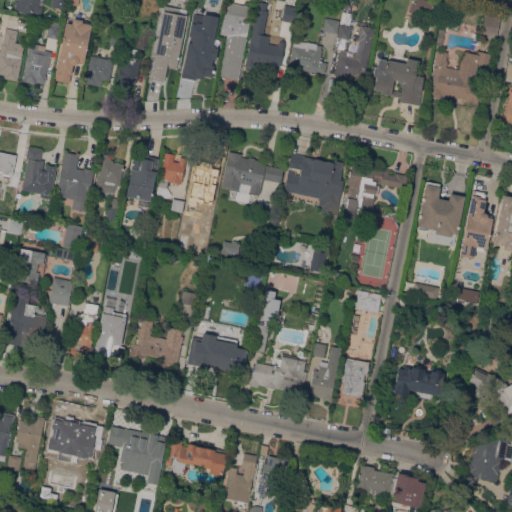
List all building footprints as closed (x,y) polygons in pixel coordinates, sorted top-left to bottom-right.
[(10,0),(8,9),(38,17),(39,7),(35,6),(35,0),(10,0)] [(49,0),(48,7),(59,9),(61,0),(49,0)] [(415,0),(413,5),(408,4),(403,17),(422,24),(430,3),(421,0),(415,0)] [(261,35),(265,10),(264,10),(265,3),(257,1),(254,13),(252,12),(241,68),(277,74),(283,44),(281,43),(282,40),(275,39),(275,37),(261,35)] [(236,79),(216,75),(224,36),(216,34),(223,2),(251,8),(236,79)] [(278,21),(282,5),(296,8),(292,24),(278,21)] [(164,6),(186,10),(174,69),(165,67),(163,80),(149,77),(164,6)] [(202,13),(216,16),(210,45),(217,47),(214,60),(211,59),(209,67),(202,65),(200,75),(193,74),(193,75),(186,74),(186,72),(185,72),(185,70),(181,69),(187,42),(190,43),(191,38),(186,36),(189,23),(194,24),(194,22),(200,23),(202,13)] [(498,18),(482,14),(478,31),(495,34),(498,18)] [(70,24),(64,23),(54,70),(56,71),(54,79),(69,83),(71,73),(70,73),(71,65),(75,64),(77,62),(82,63),(90,23),(81,21),(82,19),(72,17),(70,24)] [(320,31),(334,34),(337,21),(322,18),(320,31)] [(45,25),(55,26),(53,40),(42,39),(43,35),(44,34),(46,30),(44,28),(45,25)] [(337,25),(334,37),(346,40),(348,28),(337,25)] [(343,52),(336,50),(331,76),(352,80),(356,65),(361,66),(369,29),(358,27),(353,52),(343,50),(343,52)] [(0,77),(0,47),(4,28),(16,31),(14,42),(24,44),(17,81),(0,77)] [(442,31),(436,30),(433,45),(437,46),(438,44),(439,44),(442,31)] [(143,50),(134,48),(137,34),(146,36),(143,50)] [(314,46),(313,44),(289,39),(284,68),(322,76),(324,64),(317,62),(319,51),(318,50),(319,47),(314,46)] [(37,48),(38,44),(28,42),(21,81),(35,83),(36,81),(39,82),(41,80),(44,80),(45,76),(43,76),(44,74),(45,73),(46,73),(50,51),(43,50),(43,49),(37,48)] [(135,49),(122,46),(115,80),(133,84),(138,59),(133,58),(135,49)] [(434,52),(443,53),(442,62),(444,62),(443,68),(456,70),(459,52),(475,55),(475,52),(488,54),(479,107),(468,105),(427,98),(434,52)] [(87,56),(110,61),(106,82),(100,81),(99,88),(81,84),(87,56)] [(370,90),(372,77),(368,76),(370,66),(372,67),(374,58),(401,63),(401,59),(415,61),(413,74),(421,76),(417,105),(396,102),(397,97),(369,93),(370,90)] [(509,91),(511,91),(511,129),(502,127),(509,91)] [(21,190),(27,158),(25,158),(28,146),(42,149),(40,159),(43,160),(42,169),(44,169),(45,163),(56,166),(49,198),(39,196),(39,193),(21,190)] [(0,151),(15,154),(11,175),(2,173),(2,172),(0,171),(0,151)] [(85,211),(71,208),(73,198),(63,196),(63,193),(56,192),(64,151),(78,154),(76,166),(76,168),(83,169),(83,167),(91,169),(91,168),(94,169),(85,211)] [(149,201),(125,196),(130,171),(130,170),(134,151),(147,154),(147,156),(159,158),(149,201)] [(227,188),(227,187),(221,185),(228,151),(241,154),(240,157),(248,158),(248,157),(254,158),(254,159),(265,162),(264,165),(283,169),(280,183),(262,179),(259,194),(249,192),(250,184),(239,182),(238,190),(229,188),(227,188)] [(123,164),(119,186),(115,185),(113,193),(113,192),(112,197),(93,194),(100,159),(101,152),(109,154),(108,161),(123,164)] [(180,184),(167,181),(166,188),(157,186),(164,152),(173,154),(172,161),(178,162),(179,157),(186,158),(180,184)] [(283,191),(287,170),(295,172),(295,174),(300,175),(301,170),(287,167),(290,152),(333,161),(333,160),(343,162),(340,179),(343,180),(336,215),(320,212),(322,206),(317,205),(319,198),(283,191)] [(195,154),(208,156),(207,160),(217,162),(213,187),(208,186),(207,193),(206,193),(205,196),(187,192),(195,154)] [(370,212),(358,209),(359,203),(348,200),(349,193),(344,192),(350,164),(379,170),(374,195),(370,212)] [(376,184),(379,185),(377,196),(374,195),(379,170),(388,171),(387,174),(395,175),(395,173),(407,175),(405,188),(377,182),(376,184)] [(457,233),(451,232),(450,236),(448,236),(447,241),(435,239),(436,233),(435,232),(435,235),(427,233),(428,228),(427,227),(426,232),(418,231),(419,226),(417,226),(425,184),(439,187),(437,198),(447,200),(449,193),(464,196),(457,233)] [(459,256),(472,190),(485,193),(484,199),(485,200),(482,212),(485,214),(486,215),(486,217),(491,218),(485,248),(484,253),(474,251),(473,258),(468,258),(467,258),(465,258),(464,258),(463,257),(462,257),(462,256),(459,256)] [(502,195),(511,196),(511,248),(511,250),(510,250),(509,251),(502,250),(503,246),(499,245),(499,246),(492,245),(502,195)] [(211,223),(199,220),(204,197),(216,199),(211,223)] [(118,199),(117,208),(108,206),(109,198),(112,198),(118,199)] [(184,200),(181,212),(170,210),(172,198),(184,200)] [(107,207),(117,209),(115,222),(104,220),(107,207)] [(22,221),(19,233),(7,231),(9,219),(22,221)] [(73,251),(72,260),(55,257),(57,248),(61,249),(66,223),(82,226),(77,251),(79,251),(79,252),(78,256),(75,255),(76,251),(73,251)] [(83,248),(86,234),(99,237),(96,251),(83,248)] [(231,242),(231,240),(236,241),(236,243),(239,244),(237,254),(221,250),(223,240),(231,242)] [(141,259),(126,256),(129,243),(144,245),(141,259)] [(44,252),(42,264),(37,263),(36,272),(38,272),(36,284),(14,279),(19,248),(44,252)] [(159,251),(158,261),(151,259),(153,250),(159,251)] [(307,268),(319,271),(323,252),(311,250),(307,268)] [(343,273),(341,280),(333,278),(334,271),(343,273)] [(72,281),(68,305),(63,304),(53,303),(48,302),(52,277),(72,281)] [(438,287),(435,298),(412,294),(414,282),(438,287)] [(276,291),(274,299),(279,300),(275,322),(268,321),(267,326),(268,326),(263,352),(250,349),(255,323),(257,324),(258,319),(259,319),(265,289),(276,291)] [(183,290),(195,292),(193,305),(181,303),(183,290)] [(381,294),(377,312),(354,308),(357,290),(381,294)] [(47,316),(43,338),(33,336),(31,345),(20,343),(20,345),(8,343),(10,328),(7,327),(14,291),(29,294),(26,312),(47,316)] [(428,303),(426,314),(413,311),(415,301),(428,303)] [(82,313),(84,302),(98,304),(96,315),(97,315),(95,324),(94,323),(89,352),(81,351),(80,356),(78,356),(78,358),(72,357),(72,354),(71,354),(71,352),(67,352),(69,341),(67,340),(69,330),(71,331),(74,316),(80,312),(82,313)] [(101,312),(102,312),(103,305),(114,307),(113,312),(125,314),(124,317),(125,317),(120,346),(119,345),(116,358),(96,354),(97,351),(93,351),(101,312)] [(355,334),(347,332),(350,313),(359,315),(355,334)] [(150,335),(166,338),(168,327),(181,330),(180,336),(182,336),(181,342),(180,341),(176,365),(171,364),(170,368),(160,366),(162,358),(145,355),(145,358),(129,355),(132,343),(136,344),(138,333),(137,332),(138,328),(139,328),(140,323),(139,323),(139,319),(152,321),(150,335)] [(189,350),(195,352),(197,341),(205,342),(206,335),(219,337),(222,336),(235,338),(236,340),(235,343),(242,344),(246,350),(245,360),(244,359),(242,372),(209,366),(209,367),(187,363),(189,350)] [(323,357),(312,355),(315,341),(325,344),(323,357)] [(335,378),(334,377),(330,396),(331,397),(330,402),(321,400),(321,398),(312,396),(312,394),(308,393),(312,369),(317,370),(318,365),(326,366),(330,346),(341,348),(335,378)] [(274,366),(276,356),(280,357),(281,354),(296,357),(296,359),(305,361),(303,371),(306,372),(304,379),(303,379),(300,393),(275,388),(275,389),(264,387),(264,386),(258,385),(258,387),(248,385),(249,377),(251,377),(254,362),(274,366)] [(368,361),(366,375),(363,374),(362,381),(364,381),(359,406),(334,402),(341,369),(342,369),(344,357),(368,361)] [(397,368),(403,369),(404,365),(415,367),(415,365),(421,366),(420,368),(424,369),(423,372),(430,373),(431,370),(434,371),(435,369),(440,370),(440,372),(444,373),(439,396),(433,394),(432,400),(412,395),(413,390),(409,390),(407,397),(392,394),(397,368)] [(511,425),(508,428),(500,414),(501,414),(492,397),(482,392),(480,396),(470,391),(473,385),(467,381),(474,369),(485,375),(487,373),(504,383),(506,386),(511,383),(511,384),(511,425)] [(13,417),(9,434),(10,434),(9,439),(6,452),(0,450),(0,418),(2,419),(3,412),(14,414),(13,417)] [(34,471),(21,468),(25,448),(18,447),(19,442),(15,441),(19,419),(24,420),(24,418),(33,419),(34,415),(44,417),(34,471)] [(41,456),(48,419),(57,421),(57,417),(67,419),(69,418),(73,419),(74,421),(80,422),(80,424),(88,426),(87,432),(104,435),(101,452),(90,450),(88,461),(74,459),(75,452),(59,449),(57,459),(41,456)] [(166,436),(165,442),(156,484),(146,482),(147,475),(120,470),(122,461),(118,461),(121,447),(106,444),(110,425),(128,429),(128,428),(166,436)] [(508,443),(511,443),(511,452),(510,461),(500,459),(495,482),(466,475),(468,469),(465,468),(467,462),(470,463),(472,453),(471,452),(472,446),(510,434),(508,443)] [(221,476),(208,473),(209,468),(184,463),(182,474),(172,471),(173,466),(163,464),(169,437),(181,440),(180,445),(186,446),(187,443),(194,444),(194,445),(214,450),(214,451),(226,454),(221,476)] [(221,497),(223,489),(228,466),(237,468),(235,473),(242,474),(244,468),(240,467),(243,452),(257,455),(247,502),(221,497)] [(18,471),(8,469),(10,457),(12,457),(13,455),(21,457),(18,471)] [(259,477),(260,477),(264,458),(266,459),(267,455),(279,458),(279,456),(288,457),(279,500),(258,496),(258,493),(256,493),(259,477)] [(388,493),(386,492),(385,498),(354,492),(360,464),(373,467),(373,469),(392,473),(388,493)] [(414,475),(413,479),(425,482),(420,507),(419,507),(418,511),(412,511),(401,510),(402,504),(391,502),(396,477),(395,477),(396,471),(414,475)] [(92,511),(99,485),(106,486),(107,485),(119,488),(116,501),(113,511),(92,511)] [(337,511),(339,505),(324,502),(322,511),(337,511)]
